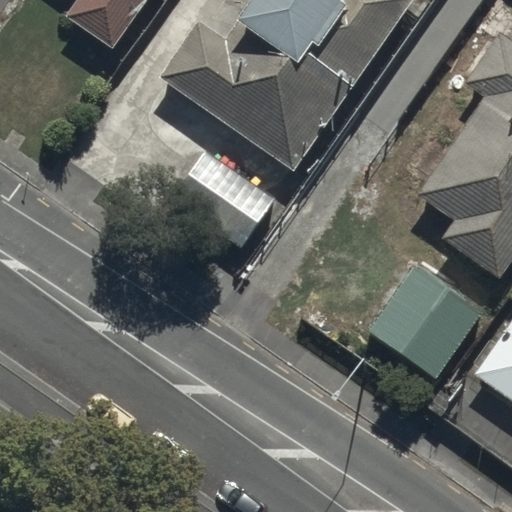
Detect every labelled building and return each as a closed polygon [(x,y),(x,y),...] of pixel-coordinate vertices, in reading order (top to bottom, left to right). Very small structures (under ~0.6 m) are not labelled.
[(87,0),(69,26),(113,57),(152,0),(87,0)] [(160,88),(297,180),(425,5),(416,0),(262,0),(229,47),(203,28),(160,88)] [(440,252),(498,293),(511,272),(511,43),(498,34),(463,86),(485,101),(416,200),(457,228),(440,252)] [(240,258),(273,214),(200,160),(167,205),(240,258)] [(511,328),(472,384),(511,410),(511,328)]
